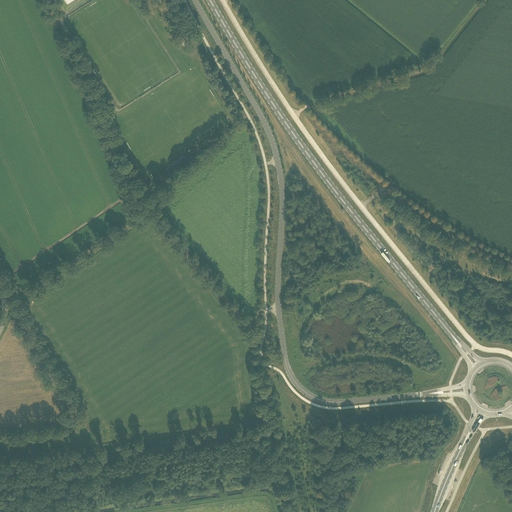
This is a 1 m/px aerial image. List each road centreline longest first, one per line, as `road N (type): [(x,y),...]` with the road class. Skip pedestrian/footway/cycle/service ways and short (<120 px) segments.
road 1 (tertiary): [(194,0),(264,123),(277,163),(278,303),(292,378),(332,402),(418,395)]
road 2 (unclassified): [(475,347),(299,125),(222,0)]
road 3 (primary): [(450,334),(312,161),(209,0)]
road 4 (track): [(292,115),(322,98),(426,69),(486,0)]
road 5 (track): [(145,206),(47,0)]
road 6 (track): [(5,305),(145,206)]
